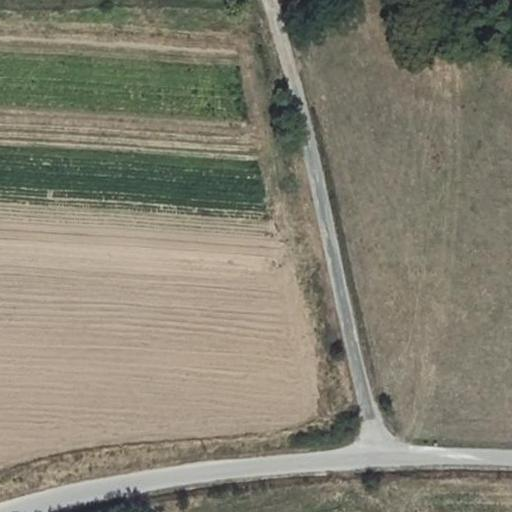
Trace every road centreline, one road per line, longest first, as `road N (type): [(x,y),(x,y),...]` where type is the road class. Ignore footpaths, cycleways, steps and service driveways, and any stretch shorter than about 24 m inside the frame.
road 1 (residential): [(265,0),(374,458)]
road 2 (unclassified): [(32,511),(96,493),(374,458)]
road 3 (unclassified): [(374,458),(511,460)]
